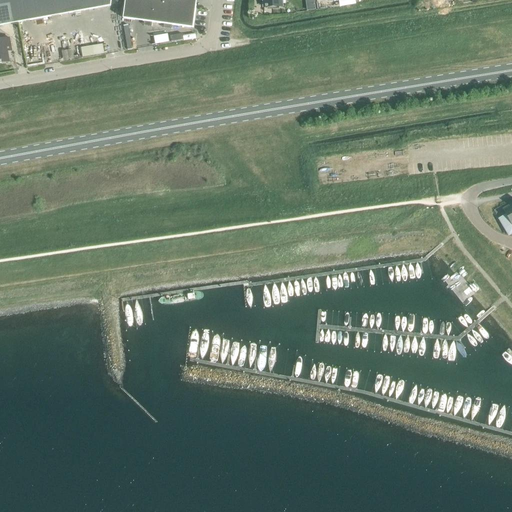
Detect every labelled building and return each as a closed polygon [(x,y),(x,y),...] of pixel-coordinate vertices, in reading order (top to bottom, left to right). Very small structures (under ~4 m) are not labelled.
[(0,0),(0,26),(110,6),(111,0),(0,0)] [(125,0),(123,19),(193,28),(196,0),(125,0)] [(313,0),(305,0),(306,11),(315,9),(313,0)] [(10,52),(9,47),(10,47),(9,39),(0,40),(0,63),(1,64),(1,62),(9,61),(7,52),(10,52)] [(511,204),(503,210),(506,214),(501,218),(509,233),(511,231),(511,204)]
